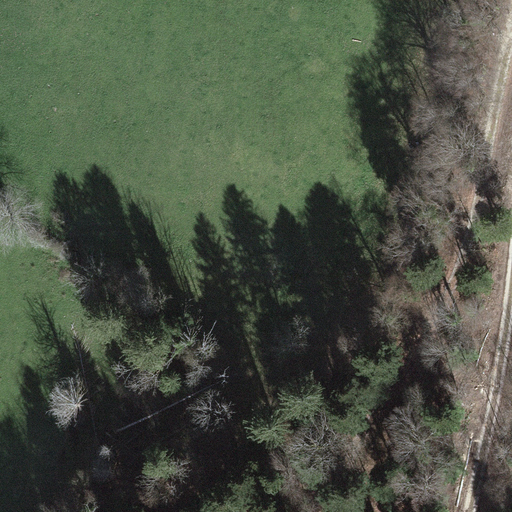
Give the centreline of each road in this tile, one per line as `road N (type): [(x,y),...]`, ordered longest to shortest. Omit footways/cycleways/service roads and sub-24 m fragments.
road 1 (track): [(315,511),(459,264),(511,51)]
road 2 (track): [(511,294),(472,511)]
